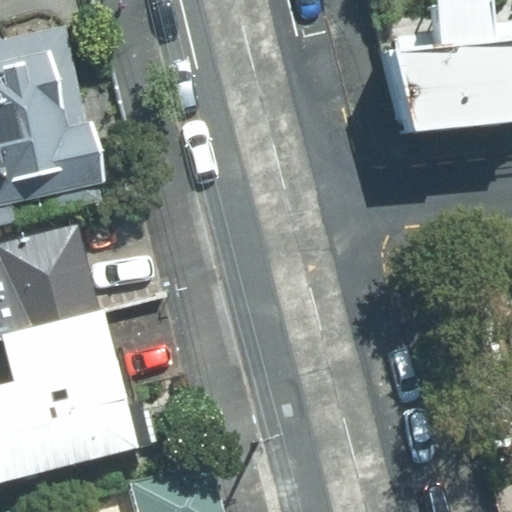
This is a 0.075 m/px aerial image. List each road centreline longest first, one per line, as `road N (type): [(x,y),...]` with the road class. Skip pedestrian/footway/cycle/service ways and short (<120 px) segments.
road 1 (tertiary): [(367,511),(290,215)]
road 2 (residential): [(511,190),(290,215)]
road 3 (tertiary): [(290,215),(234,0)]
